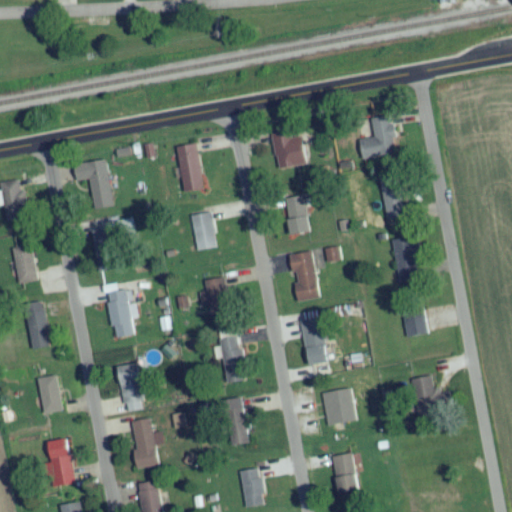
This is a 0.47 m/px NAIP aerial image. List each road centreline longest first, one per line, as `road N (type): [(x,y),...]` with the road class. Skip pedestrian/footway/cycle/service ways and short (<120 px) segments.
road 1 (secondary): [(511,59),(0,155)]
road 2 (residential): [(499,511),(417,80)]
road 3 (residential): [(304,511),(227,112)]
road 4 (residential): [(113,511),(47,147)]
road 5 (residential): [(288,0),(0,18)]
